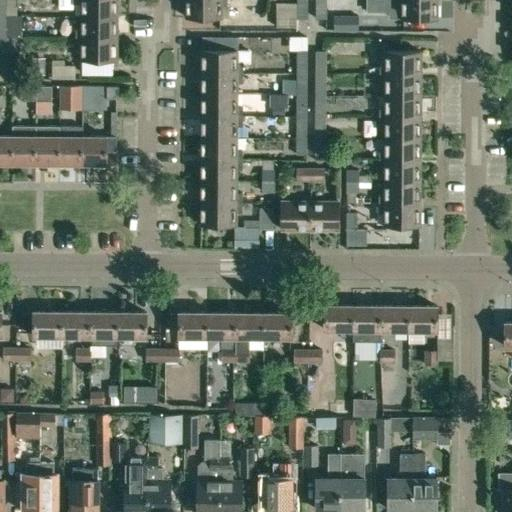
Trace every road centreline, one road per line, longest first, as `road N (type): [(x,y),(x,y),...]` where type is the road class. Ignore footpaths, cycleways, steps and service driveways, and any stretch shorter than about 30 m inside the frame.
road 1 (residential): [(147,266),(473,269)]
road 2 (residential): [(473,269),(473,79),(492,32),(491,0)]
road 3 (residential): [(147,266),(147,50),(163,33),(163,0)]
road 4 (residential): [(470,511),(473,269)]
road 5 (residential): [(0,266),(147,266)]
